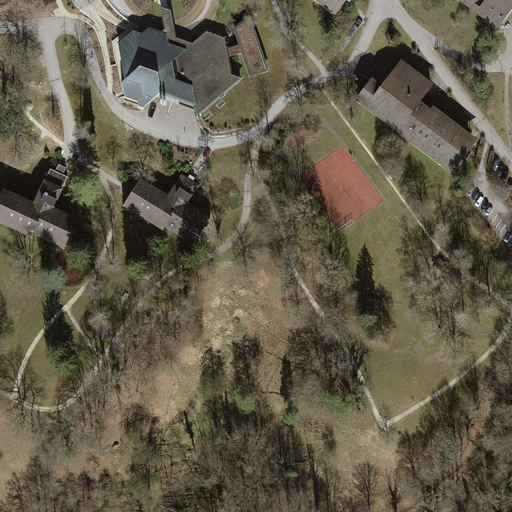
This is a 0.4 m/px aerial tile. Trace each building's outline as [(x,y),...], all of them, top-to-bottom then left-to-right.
[(312,0),(334,17),(347,0),(312,0)] [(454,0),(496,30),(510,10),(511,7),(511,3),(507,0),(454,0)] [(208,34),(194,45),(177,39),(175,31),(171,13),(166,11),(161,10),(165,30),(165,32),(163,34),(151,28),(142,37),(133,33),(117,45),(120,86),(124,101),(143,110),(157,98),(197,117),(243,81),(233,78),(229,59),(243,55),(252,80),(270,74),(252,18),(235,30),(239,46),(227,49),(226,41),(208,34)] [(434,86),(402,62),(386,84),(383,88),(372,80),(357,100),(454,173),(476,144),(421,102),(434,86)] [(37,200),(0,181),(0,225),(62,256),(78,223),(58,213),(74,180),(65,176),(52,169),(37,200)] [(169,199),(137,180),(128,195),(123,204),(188,243),(202,218),(185,208),(197,190),(188,185),(180,180),(169,199)]
